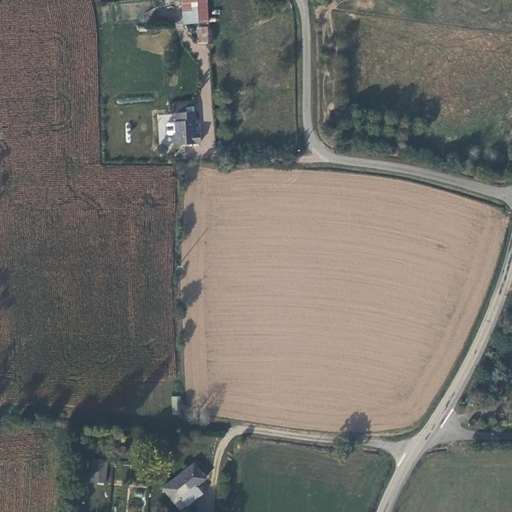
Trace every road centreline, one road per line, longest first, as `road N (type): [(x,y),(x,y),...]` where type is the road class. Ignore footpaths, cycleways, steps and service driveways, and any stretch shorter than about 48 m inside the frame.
road 1 (unclassified): [(511,198),(410,169),(331,160),(308,135),(302,0)]
road 2 (unclassified): [(413,454),(239,430),(225,439),(213,467)]
road 3 (tertiary): [(511,259),(483,339),(413,454)]
